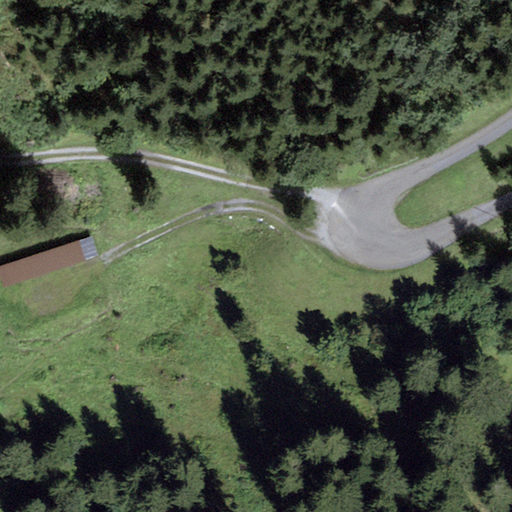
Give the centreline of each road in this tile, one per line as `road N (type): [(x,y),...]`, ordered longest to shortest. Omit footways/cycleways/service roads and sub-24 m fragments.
road 1 (unclassified): [(511,201),(384,248),(364,243),(350,216),(376,189),(462,152),(511,119)]
road 2 (track): [(20,287),(232,204),(257,201),(319,238),(364,243)]
road 3 (track): [(350,216),(314,194),(127,157),(0,161)]
